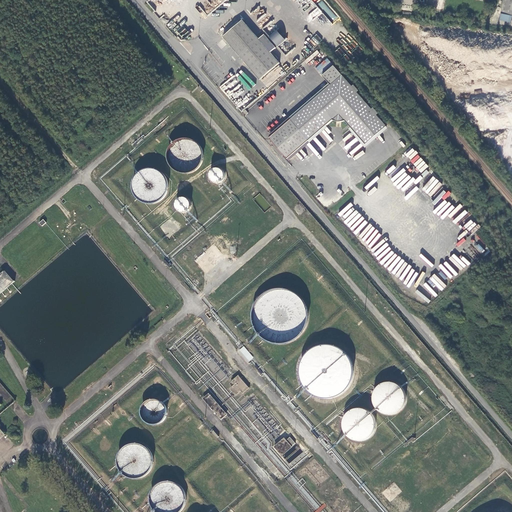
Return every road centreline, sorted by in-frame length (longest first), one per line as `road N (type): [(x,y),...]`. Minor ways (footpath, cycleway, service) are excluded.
road 1 (unclassified): [(136,0),(511,435)]
road 2 (track): [(83,175),(0,80)]
